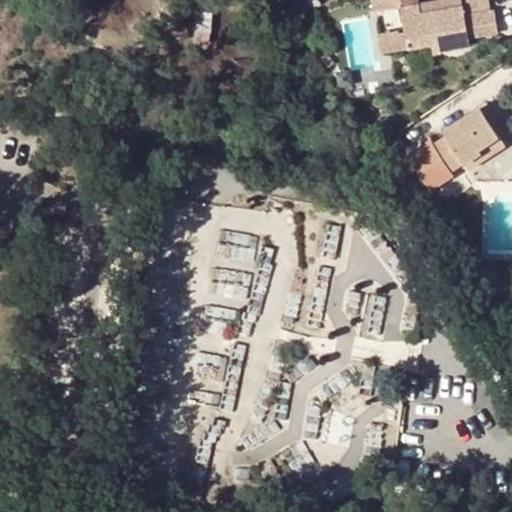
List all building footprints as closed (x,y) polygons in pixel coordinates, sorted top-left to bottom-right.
[(468,38),(495,34),(493,13),(465,17),(463,7),(421,13),(420,4),(419,0),(374,0),(376,11),(398,8),(406,49),(435,43),(437,54),(470,48),(468,38)] [(461,0),(451,0),(420,4),(421,13),(463,7),(461,0)] [(461,0),(463,7),(465,17),(493,13),(490,0),(461,0)] [(406,49),(407,59),(437,54),(435,43),(406,49)] [(406,159),(428,194),(451,180),(446,175),(460,166),(473,157),(479,164),(502,148),(496,140),(487,127),(492,123),(481,107),(440,134),(444,140),(431,149),(427,145),(406,159)] [(487,127),(496,140),(502,136),(492,123),(487,127)] [(460,166),(465,174),(479,164),(473,157),(460,166)]
